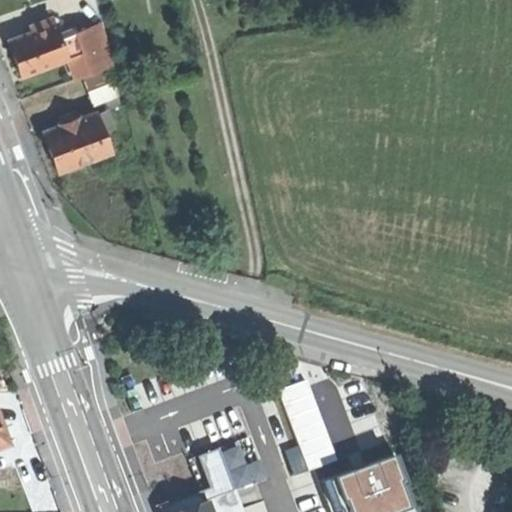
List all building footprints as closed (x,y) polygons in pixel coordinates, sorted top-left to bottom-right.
[(34,24),(36,30),(50,24),(48,18),(34,24)] [(103,21),(60,37),(67,57),(75,79),(114,64),(103,21)] [(36,30),(8,40),(14,57),(21,75),(67,57),(60,37),(55,23),(50,24),(36,30)] [(85,77),(89,91),(113,83),(115,83),(110,68),(85,77)] [(117,95),(113,83),(89,91),(93,103),(104,99),(115,96),(117,95)] [(118,103),(115,96),(104,99),(107,107),(118,103)] [(49,150),(56,170),(110,151),(96,111),(78,118),(77,115),(58,122),(59,125),(42,131),(49,150)] [(199,492),(204,504),(231,494),(263,481),(246,438),(195,458),(207,489),(199,492)] [(394,458),(325,482),(335,511),(417,511),(398,456),(394,458)] [(237,511),(231,494),(204,504),(206,511),(237,511)]
